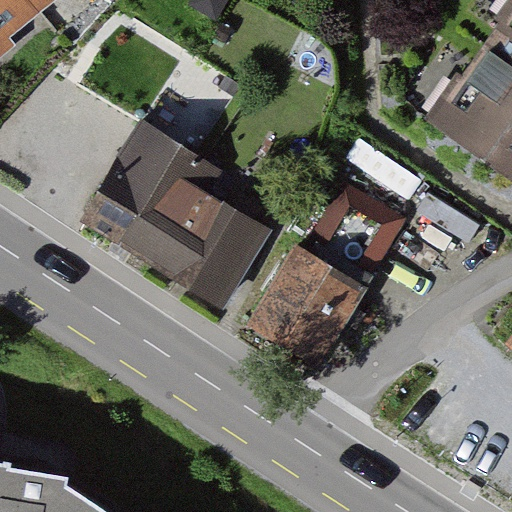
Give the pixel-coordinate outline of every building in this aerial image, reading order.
[(0,0),(0,67),(82,0),(0,0)] [(511,15),(435,121),(511,175),(511,15)] [(222,159),(144,113),(81,221),(230,308),(277,229),(206,187),(222,159)] [(369,179),(315,227),(356,272),(410,224),(369,179)] [(379,289),(305,245),(262,318),(336,362),(379,289)] [(0,511),(125,511),(72,473),(0,463),(0,511)]
